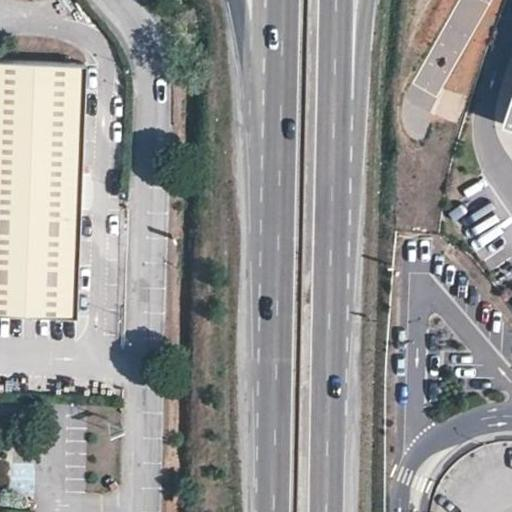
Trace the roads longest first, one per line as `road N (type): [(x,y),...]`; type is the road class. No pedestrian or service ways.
road 1 (unclassified): [(143,511),(156,89),(150,44),(118,0)]
road 2 (trunk): [(327,511),(334,165)]
road 3 (trunk): [(279,190),(273,511)]
road 4 (secondary): [(233,0),(279,190)]
road 5 (trunk): [(280,0),(279,190)]
road 6 (secondary): [(334,165),(365,0)]
road 7 (trunk): [(334,165),(338,0)]
road 8 (tertiary): [(511,414),(454,425),(427,445),(410,477),(406,511)]
